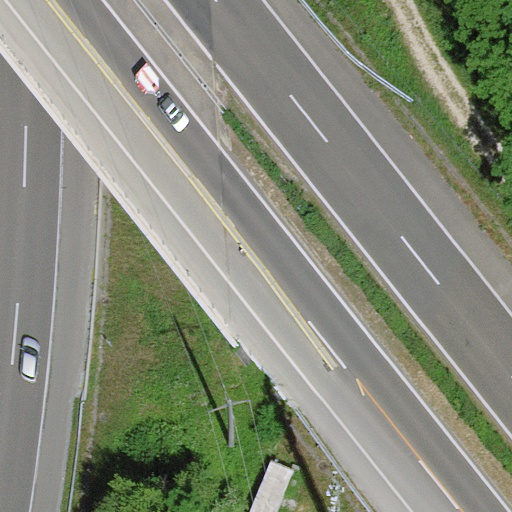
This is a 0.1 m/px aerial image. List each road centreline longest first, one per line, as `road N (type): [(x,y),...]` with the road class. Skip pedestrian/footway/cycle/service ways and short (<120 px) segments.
road 1 (motorway): [(55,0),(463,511)]
road 2 (motorway): [(0,475),(26,148),(25,0)]
road 3 (motorway): [(511,372),(217,0)]
